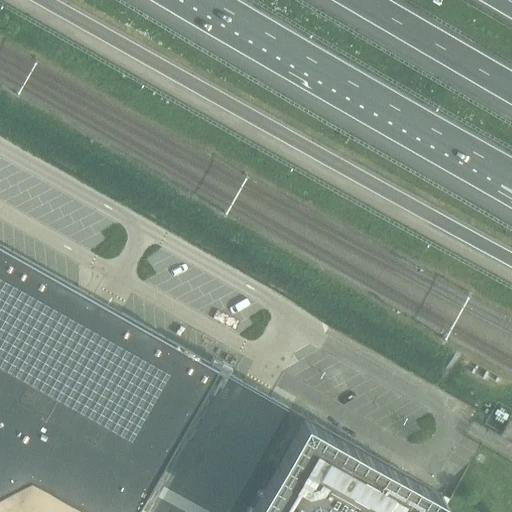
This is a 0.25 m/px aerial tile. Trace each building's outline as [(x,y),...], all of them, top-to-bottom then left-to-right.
[(0,486),(21,474),(88,511),(228,511),(287,406),(278,401),(270,397),(267,395),(242,381),(120,312),(95,298),(77,288),(0,244),(0,486)] [(441,511),(449,499),(442,494),(431,511),(246,511),(302,416),(287,406),(228,511),(441,511)] [(302,416),(246,511),(431,511),(442,494),(302,416)] [(511,419),(509,418),(499,436),(511,443),(511,419)] [(0,486),(0,511),(88,511),(21,474),(0,486)]
